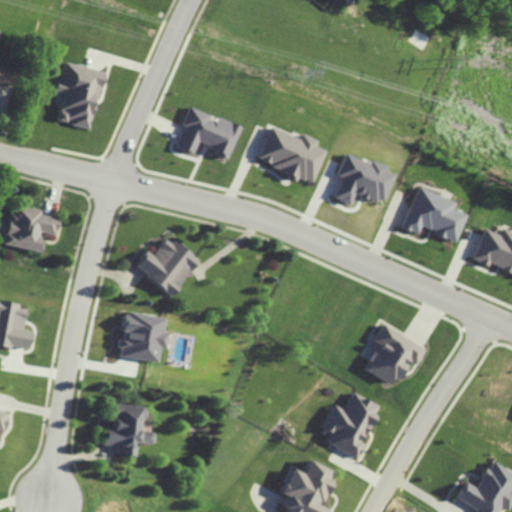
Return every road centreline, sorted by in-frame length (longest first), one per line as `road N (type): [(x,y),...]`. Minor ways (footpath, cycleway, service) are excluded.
road 1 (residential): [(0,155),(268,222),(511,328)]
road 2 (residential): [(190,0),(121,153),(93,248),(49,502)]
road 3 (residential): [(488,318),(371,511)]
